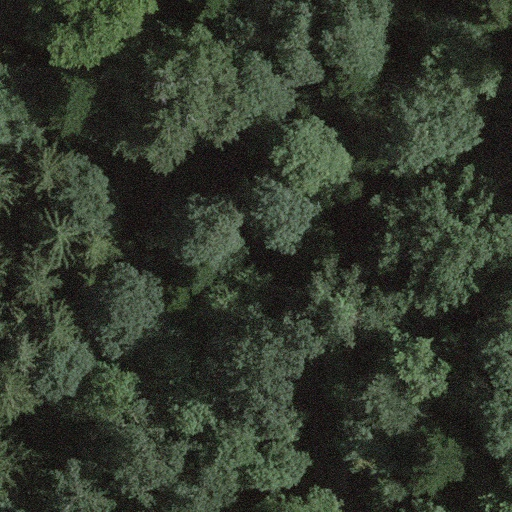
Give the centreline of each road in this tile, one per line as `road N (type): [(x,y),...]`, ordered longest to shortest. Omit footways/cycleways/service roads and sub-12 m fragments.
road 1 (track): [(339,508),(138,0)]
road 2 (track): [(339,508),(384,329),(491,241),(511,247)]
